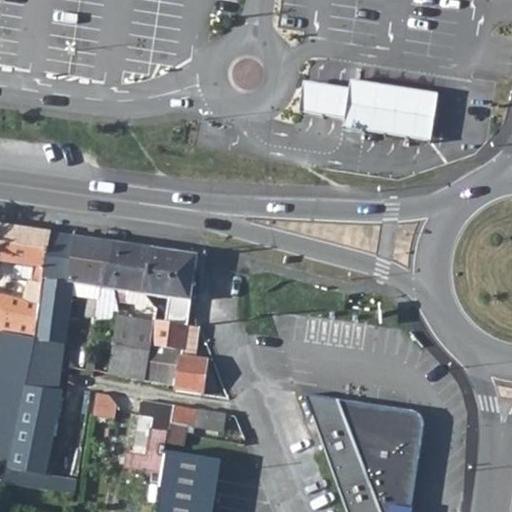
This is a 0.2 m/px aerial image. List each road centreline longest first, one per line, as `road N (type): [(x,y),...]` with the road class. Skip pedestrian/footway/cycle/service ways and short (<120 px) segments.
road 1 (residential): [(301,511),(224,311),(217,253)]
road 2 (secondary): [(450,197),(394,210),(212,214)]
road 3 (secondary): [(212,214),(426,288)]
road 4 (secondary): [(0,182),(212,214)]
